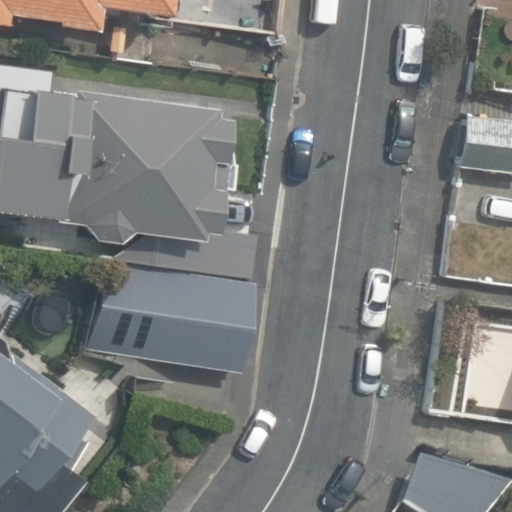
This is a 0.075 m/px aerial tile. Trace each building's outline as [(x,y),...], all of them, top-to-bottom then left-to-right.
[(0,0),(0,22),(8,23),(10,10),(97,21),(100,2),(173,12),(174,0),(0,0)] [(232,108),(25,79),(17,132),(0,129),(0,212),(214,242),(232,108)] [(511,93),(458,89),(453,153),(511,157),(511,93)] [(240,275),(91,254),(79,342),(227,363),(240,275)] [(88,414),(0,348),(0,511),(54,511),(80,479),(54,459),(88,414)] [(415,437),(375,500),(394,511),(463,511),(483,481),(415,437)]
